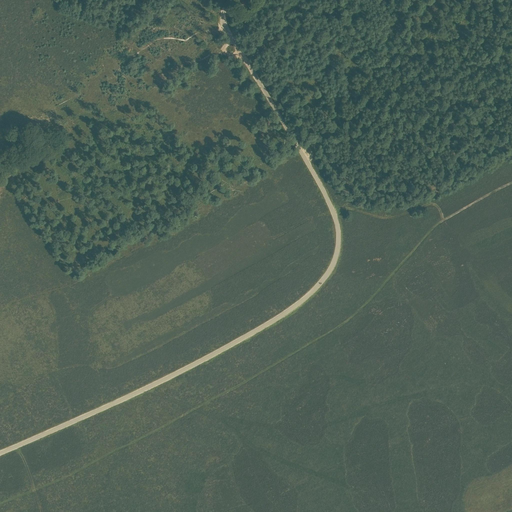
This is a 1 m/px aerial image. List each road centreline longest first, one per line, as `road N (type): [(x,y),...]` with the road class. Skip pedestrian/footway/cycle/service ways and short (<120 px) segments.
road 1 (unclassified): [(229,0),(223,22),(333,212),(336,255),(327,273),(281,314),(188,366),(0,452)]
road 2 (unknown): [(0,503),(303,347),(355,312),(437,223),(511,182)]
road 3 (track): [(223,51),(187,61),(147,49),(152,40),(185,39),(223,22)]
road 4 (track): [(333,213),(347,205),(387,219),(432,203),(444,219)]
